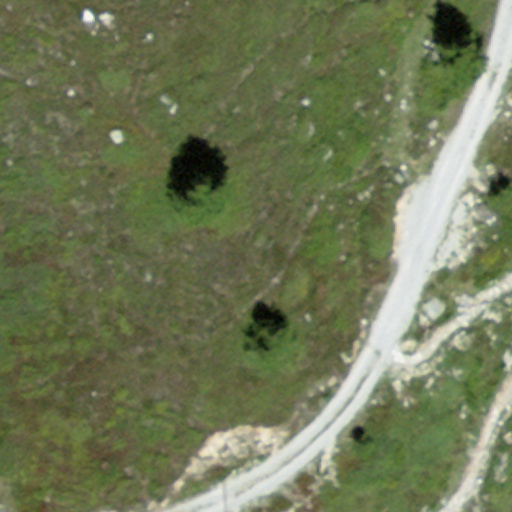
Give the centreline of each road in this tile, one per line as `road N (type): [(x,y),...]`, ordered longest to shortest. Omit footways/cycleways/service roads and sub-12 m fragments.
road 1 (track): [(379,344),(459,161),(511,9)]
road 2 (track): [(194,511),(294,456),(343,408),(379,344)]
